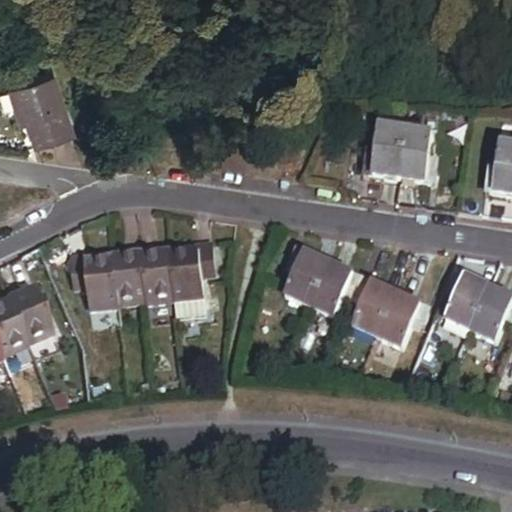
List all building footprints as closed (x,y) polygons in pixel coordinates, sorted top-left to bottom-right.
[(35,149),(72,138),(53,74),(9,88),(15,109),(25,106),(30,121),(27,122),(35,149)] [(25,106),(15,109),(20,124),(27,122),(30,121),(25,106)] [(401,188),(408,140),(382,137),(378,161),(373,161),(370,184),(401,188)] [(437,145),(408,140),(401,188),(434,193),(437,169),(433,169),(437,145)] [(511,203),(511,155),(505,154),(501,179),(497,179),(494,201),(511,203)] [(218,283),(215,251),(200,252),(201,259),(187,260),(173,261),(177,309),(178,310),(206,307),(204,285),(218,283)] [(177,309),(173,261),(173,259),(145,262),(149,309),(149,312),(177,309)] [(149,309),(145,262),(144,260),(116,263),(116,265),(120,312),(149,309)] [(288,303),(312,314),(331,272),(302,260),(293,280),(297,282),(288,303)] [(120,312),(116,265),(101,266),(87,267),(87,263),(73,264),(76,296),(90,295),(92,318),(121,315),(120,312)] [(331,272),(312,314),(338,325),(347,304),(351,306),(360,285),(331,272)] [(449,327),(474,339),(493,298),(463,284),(454,303),(459,305),(449,327)] [(351,306),(356,308),(365,288),(360,285),(351,306)] [(365,288),(356,308),(361,310),(370,290),(365,288)] [(355,333),(381,344),(399,303),(370,290),(361,310),(365,312),(355,333)] [(54,342),(34,296),(8,307),(8,308),(27,353),(54,342)] [(511,306),(493,298),(474,339),(498,350),(509,327),(511,328),(511,306)] [(399,303),(381,344),(405,355),(414,334),(419,336),(428,315),(399,303)] [(206,307),(178,310),(179,324),(207,321),(206,307)] [(27,353),(8,308),(0,311),(0,361),(2,366),(28,355),(27,353)]
